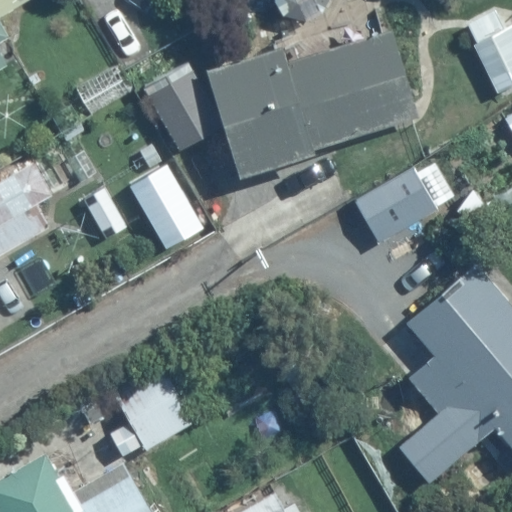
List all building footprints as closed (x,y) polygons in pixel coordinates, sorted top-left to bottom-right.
[(0,0),(0,74),(16,65),(4,45),(12,41),(46,99),(111,62),(74,0),(67,0),(16,30),(7,14),(30,0),(0,0)] [(395,11),(209,63),(240,174),(426,122),(395,11)] [(436,153),(356,198),(380,240),(460,195),(436,153)] [(42,158),(0,182),(0,252),(60,219),(50,200),(62,193),(42,158)] [(499,425),(511,440),(511,292),(482,257),(410,317),(436,348),(405,373),(435,410),(398,441),(431,481),(499,425)] [(120,389),(149,446),(232,404),(221,383),(192,398),(174,361),(120,389)] [(159,511),(136,470),(85,498),(68,468),(62,471),(51,450),(0,478),(0,504),(3,510),(0,511),(159,511)] [(302,511),(288,486),(239,511),(302,511)]
